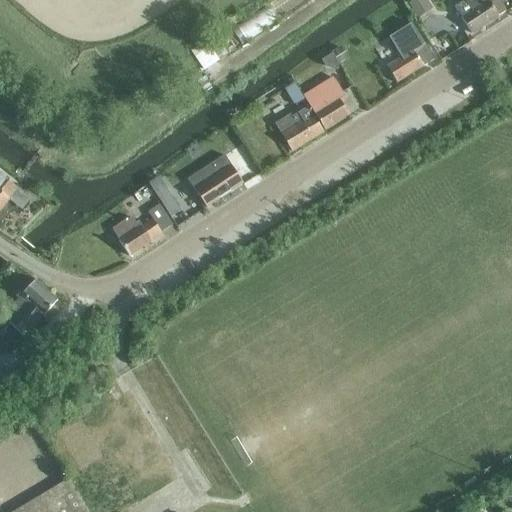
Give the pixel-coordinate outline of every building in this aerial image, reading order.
[(423,0),(416,0),(407,7),(412,15),(427,5),(423,0)] [(468,35),(503,12),(495,0),(462,0),(463,1),(452,9),(468,35)] [(400,57),(386,66),(395,82),(431,59),(421,43),(410,25),(388,39),(400,57)] [(339,48),(330,54),(335,61),(337,65),(346,60),(339,48)] [(330,54),(321,61),(325,67),(332,69),(337,65),(335,61),(330,54)] [(346,114),(336,100),(342,96),(330,79),(300,97),(302,100),(322,130),(346,114)] [(283,90),(293,106),(302,100),(300,97),(292,85),(283,90)] [(290,152),(321,133),(305,108),(290,117),(288,115),(272,124),(290,152)] [(224,156),(185,181),(203,209),(242,184),(224,156)] [(0,222),(1,222),(2,222),(2,221),(3,221),(4,221),(4,220),(5,220),(5,219),(5,218),(6,218),(6,217),(7,216),(7,215),(7,214),(7,213),(7,212),(6,212),(6,211),(6,210),(5,209),(4,208),(9,202),(17,192),(5,182),(0,177),(0,222)] [(155,193),(170,217),(180,211),(165,187),(155,193)] [(158,232),(169,224),(156,205),(145,212),(149,218),(140,224),(138,220),(133,223),(129,217),(109,229),(127,255),(159,234),(158,232)] [(42,316),(56,301),(35,281),(0,318),(0,333),(6,328),(20,341),(43,316),(42,316)] [(109,511),(128,501),(103,460),(72,478),(92,511),(109,511)] [(86,511),(67,479),(11,511),(86,511)]
